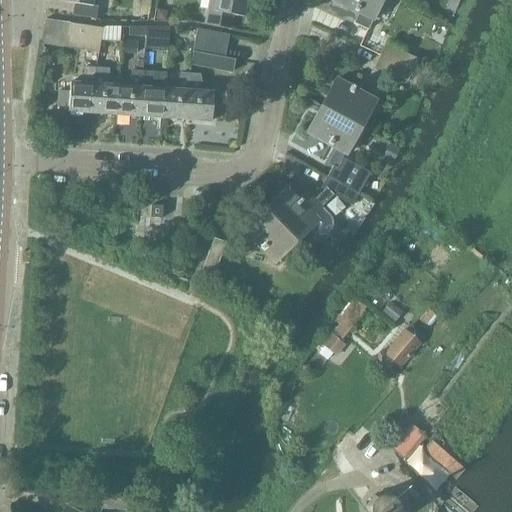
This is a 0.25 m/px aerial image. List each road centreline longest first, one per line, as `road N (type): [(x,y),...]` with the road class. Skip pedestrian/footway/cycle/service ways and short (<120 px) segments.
road 1 (unclassified): [(262,150),(236,175),(0,157)]
road 2 (unclassified): [(262,150),(287,0)]
